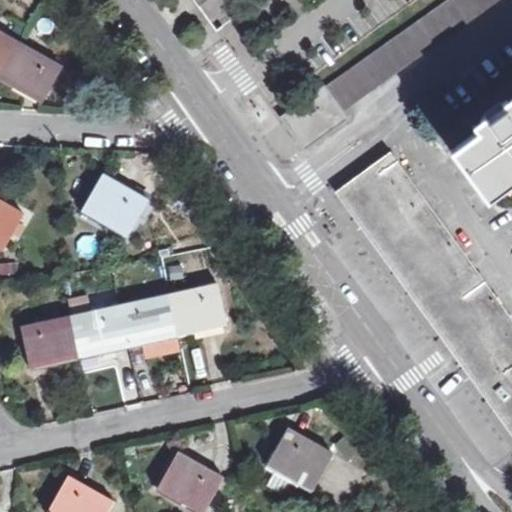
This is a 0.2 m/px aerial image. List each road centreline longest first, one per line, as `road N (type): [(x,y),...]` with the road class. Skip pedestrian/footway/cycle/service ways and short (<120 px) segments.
road 1 (residential): [(269,192),(507,511)]
road 2 (residential): [(0,125),(173,129),(208,107)]
road 3 (unclassified): [(389,115),(511,285)]
road 4 (unclassified): [(208,107),(351,0)]
road 5 (residential): [(389,115),(511,26)]
road 6 (residential): [(269,192),(389,115)]
road 7 (residential): [(129,0),(208,107)]
